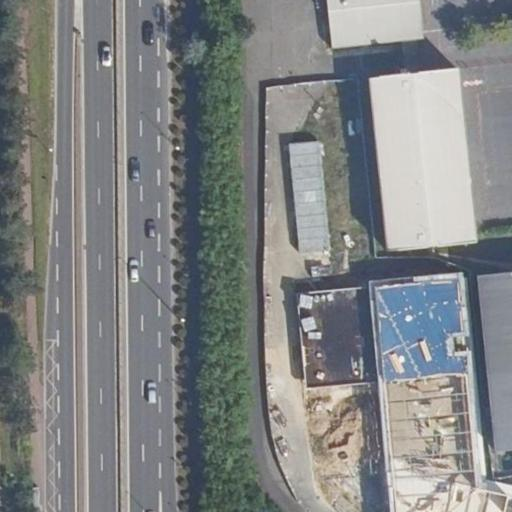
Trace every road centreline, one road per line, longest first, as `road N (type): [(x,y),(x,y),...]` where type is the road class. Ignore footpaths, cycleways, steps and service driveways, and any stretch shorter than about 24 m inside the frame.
road 1 (residential): [(319,511),(300,486),(280,296),(275,101),(283,0)]
road 2 (primary): [(97,0),(103,511)]
road 3 (primary): [(67,0),(67,511)]
road 4 (primary): [(166,511),(140,61)]
road 5 (primary): [(143,511),(140,61)]
